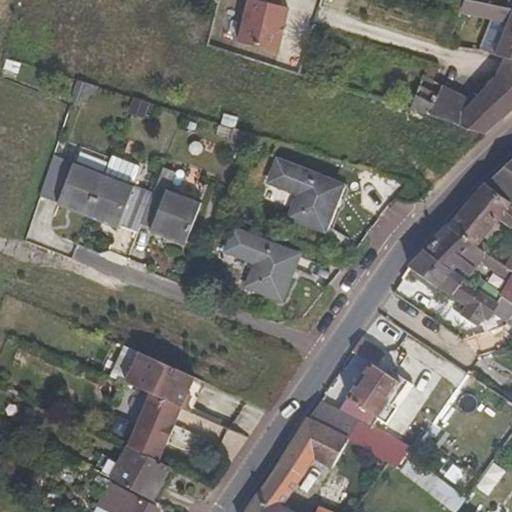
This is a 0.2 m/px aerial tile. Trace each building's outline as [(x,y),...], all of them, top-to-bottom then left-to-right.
[(249,0),(239,42),(285,53),(297,7),(283,3),(283,0),(249,0)] [(488,3),(471,0),(465,0),(460,13),(482,19),(488,3)] [(511,8),(488,3),(482,19),(497,22),(508,24),(496,56),(504,59),(511,61),(511,8)] [(508,24),(497,22),(485,53),(496,56),(508,24)] [(6,69),(22,74),(25,64),(9,59),(6,69)] [(497,77),(511,82),(511,61),(504,59),(497,77)] [(448,91),(474,100),(497,77),(474,70),(448,91)] [(511,111),(511,82),(497,77),(474,100),(448,91),(442,88),(440,87),(430,117),(486,135),(494,127),(511,111)] [(434,85),(421,80),(418,87),(409,111),(430,117),(440,87),(434,85)] [(87,103),(90,93),(93,85),(79,81),(73,98),(87,103)] [(409,111),(418,87),(406,83),(396,107),(409,111)] [(93,85),(90,93),(96,95),(99,87),(93,85)] [(145,117),(147,111),(150,102),(135,98),(131,113),(145,117)] [(150,102),(147,111),(156,114),(158,105),(150,102)] [(231,139),(237,118),(224,114),(218,135),(231,139)] [(133,186),(105,175),(54,155),(45,179),(40,196),(138,235),(142,226),(154,194),(133,186)] [(141,166),(113,156),(105,175),(133,186),(141,166)] [(344,186),(278,160),(269,183),(298,195),(289,217),(326,232),(344,186)] [(511,163),(488,185),(484,182),(448,224),(478,245),(499,220),(511,230),(511,237),(507,244),(511,247),(511,257),(506,266),(509,268),(511,269),(511,163)] [(154,194),(142,226),(187,243),(201,205),(169,192),(176,174),(164,169),(154,194)] [(426,250),(466,281),(467,280),(489,254),(478,245),(448,224),(426,250)] [(301,256),(234,229),(225,253),(254,264),(245,287),(283,302),(301,256)] [(466,281),(426,250),(411,267),(421,275),(437,287),(454,298),(471,309),(484,292),(467,280),(466,281)] [(502,278),(510,283),(501,296),(511,303),(511,269),(509,268),(502,278)] [(362,338),(353,352),(372,365),(382,351),(362,338)] [(140,355),(125,348),(112,379),(127,385),(140,355)] [(195,379),(140,355),(127,385),(152,396),(182,409),(195,379)] [(402,385),(372,365),(349,399),(379,420),(402,385)] [(182,409),(152,396),(129,447),(160,462),(167,445),(168,446),(176,427),(175,427),(182,409)] [(361,420),(322,398),(309,418),(349,441),(361,420)] [(86,415),(75,409),(71,417),(82,422),(86,415)] [(333,469),(349,441),(309,418),(307,417),(246,511),(293,511),(284,506),(315,459),(333,469)] [(220,449),(237,457),(247,436),(230,428),(220,449)] [(111,479),(154,502),(172,469),(160,462),(129,447),(111,479)] [(172,511),(162,506),(160,510),(98,477),(93,487),(104,492),(93,511),(172,511)]
